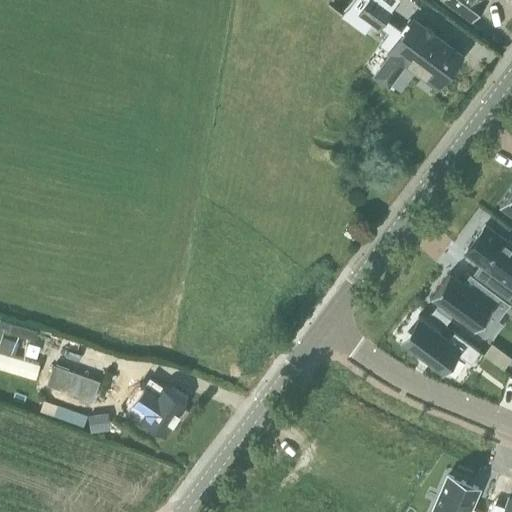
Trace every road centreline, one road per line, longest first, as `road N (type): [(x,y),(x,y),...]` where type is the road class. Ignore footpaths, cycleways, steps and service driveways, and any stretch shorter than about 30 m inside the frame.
road 1 (tertiary): [(324,325),(511,72)]
road 2 (tertiary): [(180,511),(324,325)]
road 3 (residential): [(324,325),(417,386),(511,425)]
